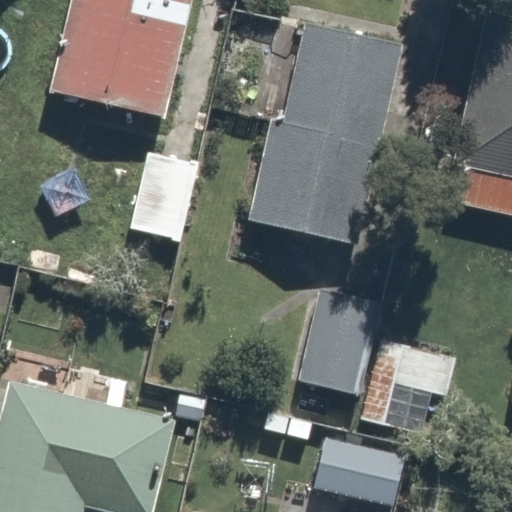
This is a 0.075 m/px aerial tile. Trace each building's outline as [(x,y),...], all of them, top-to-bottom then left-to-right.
[(201,0),(70,0),(50,93),(174,121),(201,0)] [(511,19),(493,15),(449,208),(511,222),(511,19)] [(403,47),(293,21),(245,217),(355,244),(403,47)] [(201,154),(148,142),(129,233),(181,245),(201,154)] [(377,294),(315,281),(294,382),(356,395),(377,294)] [(449,351),(378,337),(362,420),(432,434),(449,351)] [(142,511),(164,407),(5,374),(0,398),(0,511),(84,511),(85,507),(107,511),(142,511)] [(403,461),(313,442),(303,490),(393,509),(403,461)]
